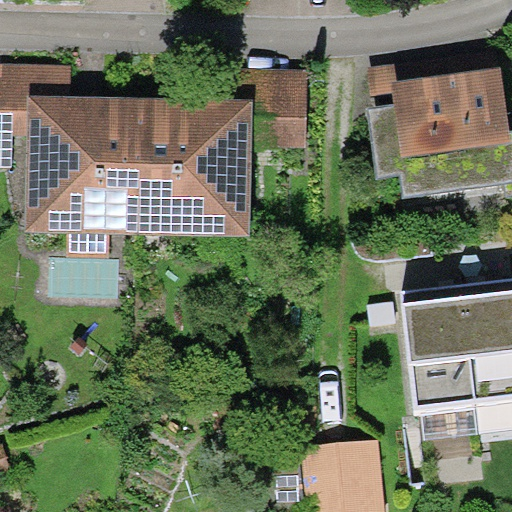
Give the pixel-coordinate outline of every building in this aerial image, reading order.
[(511,137),(497,53),(361,78),(380,184),(401,180),(406,207),(511,187),(511,137)] [(142,243),(144,69),(0,67),(0,173),(25,174),(24,241),(142,243)] [(305,71),(144,69),(142,243),(252,244),(254,154),(304,155),(305,71)] [(448,291),(402,296),(415,416),(511,404),(511,283),(477,287),(448,291)] [(384,511),(379,441),(302,447),(307,511),(384,511)]
